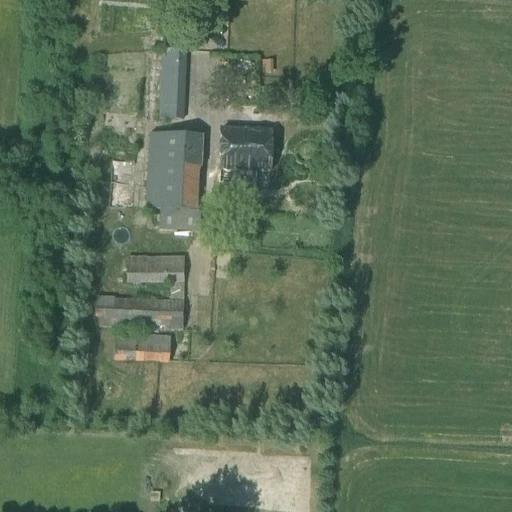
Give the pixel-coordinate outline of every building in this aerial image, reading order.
[(161,50),(157,121),(182,122),(184,51),(161,50)] [(220,130),(218,171),(247,173),(246,189),(259,189),(260,173),(268,174),(270,132),(220,130)] [(149,137),(145,213),(160,214),(159,234),(188,235),(199,236),(200,215),(193,215),(195,173),(201,173),(202,139),(149,137)] [(217,230),(215,253),(226,254),(228,230),(217,230)] [(94,300),(92,329),(112,329),(181,332),(181,304),(181,284),(182,284),(182,258),(124,258),(124,284),(167,284),(167,303),(94,300)] [(113,336),(112,361),(167,363),(167,357),(181,357),(181,340),(168,340),(168,338),(113,336)]
